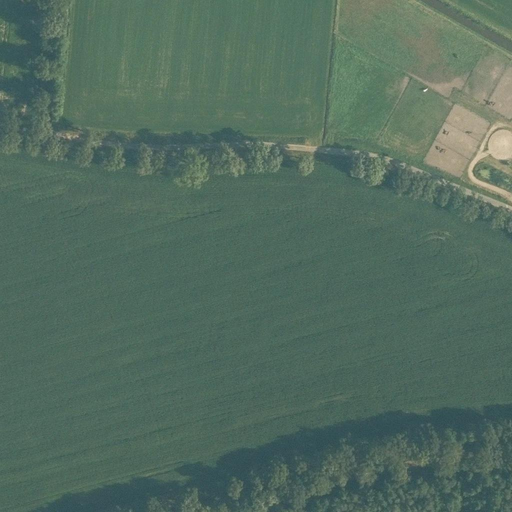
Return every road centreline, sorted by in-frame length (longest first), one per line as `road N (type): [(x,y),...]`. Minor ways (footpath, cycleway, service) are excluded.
road 1 (unclassified): [(511,210),(333,146),(104,141),(26,124)]
road 2 (track): [(41,128),(53,0)]
